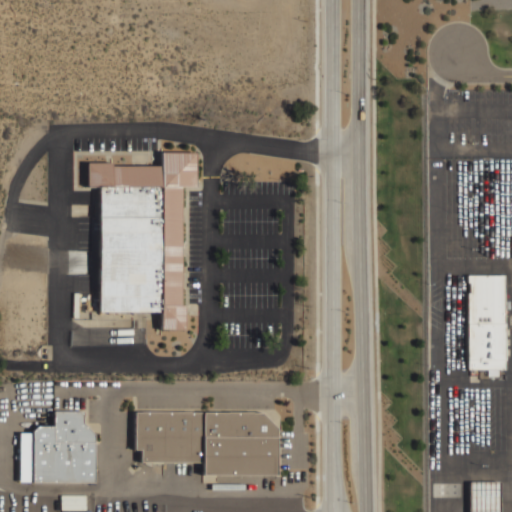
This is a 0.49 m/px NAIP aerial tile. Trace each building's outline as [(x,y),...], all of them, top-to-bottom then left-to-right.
[(98,186),(87,186),(86,162),(111,162),(111,166),(160,165),(161,152),(195,152),(195,186),(180,186),(180,305),(184,305),(184,329),(160,329),(159,312),(160,186),(98,186)] [(159,312),(97,311),(98,186),(160,186),(159,312)] [(504,275),(504,369),(468,369),(467,275),(504,275)] [(95,433),(95,482),(33,482),(33,431),(37,426),(53,426),(53,411),(84,411),(84,422),(95,433)] [(135,412),(262,412),(279,426),(278,475),(202,476),(203,462),(141,462),(141,449),(134,449),(135,412)] [(499,511),(500,480),(468,480),(468,511),(499,511)]
